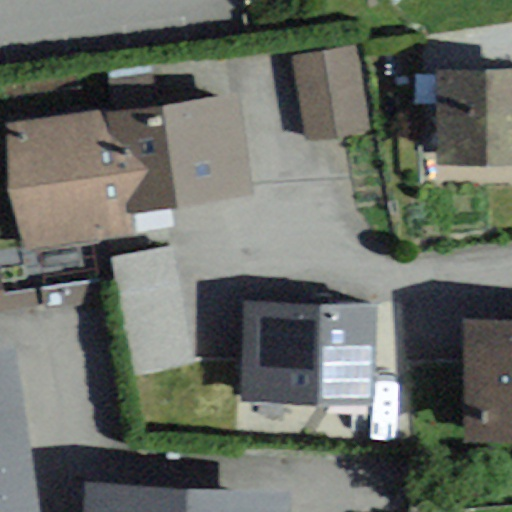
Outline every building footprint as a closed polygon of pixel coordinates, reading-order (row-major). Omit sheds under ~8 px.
[(366,133),(356,51),(296,59),(306,141),(366,133)] [(511,166),(511,67),(446,71),(452,170),(511,166)] [(256,198),(243,98),(17,127),(33,249),(141,235),(138,213),(256,198)] [(0,273),(0,318),(36,312),(33,294),(4,299),(0,274),(0,273)] [(379,413),(381,310),(248,308),(246,410),(379,413)] [(511,444),(511,322),(475,324),(478,445),(511,444)] [(0,511),(34,511),(12,354),(0,355),(0,511)] [(285,511),(286,497),(92,490),(90,511),(285,511)]
